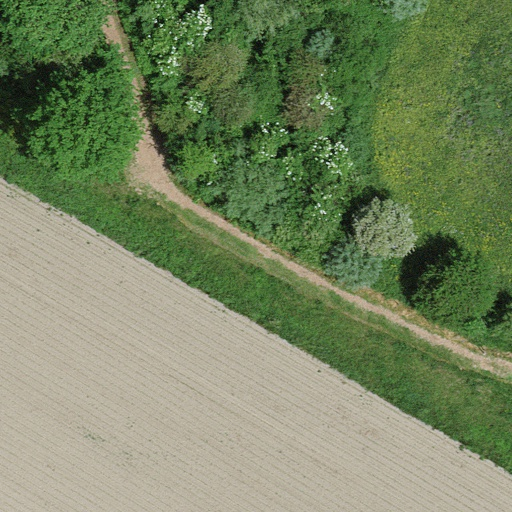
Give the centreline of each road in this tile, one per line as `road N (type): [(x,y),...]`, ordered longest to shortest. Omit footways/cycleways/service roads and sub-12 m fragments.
road 1 (track): [(511,382),(146,178)]
road 2 (track): [(146,178),(0,95)]
